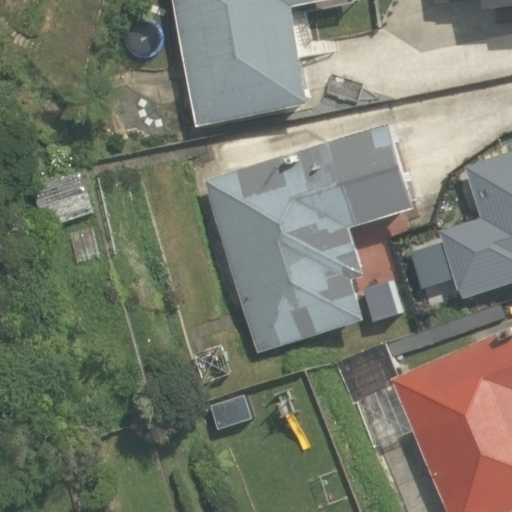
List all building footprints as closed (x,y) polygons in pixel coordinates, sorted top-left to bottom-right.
[(181,0),(207,128),(323,105),(305,16),(363,4),(362,0),(181,0)] [(213,182),(265,357),(379,323),(367,282),(377,278),(363,232),(429,212),(403,126),(213,182)] [(47,228),(94,214),(82,172),(35,186),(47,228)] [(511,511),(511,334),(400,381),(454,511),(511,511)] [(210,447),(233,438),(221,406),(197,416),(210,447)]
